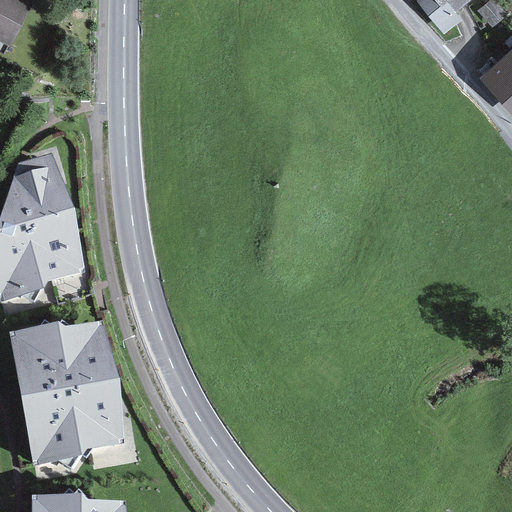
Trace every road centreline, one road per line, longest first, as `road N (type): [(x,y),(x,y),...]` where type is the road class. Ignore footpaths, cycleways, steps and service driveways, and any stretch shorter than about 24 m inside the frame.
road 1 (secondary): [(125,0),(126,149),(145,288),(188,400),(272,511)]
road 2 (residential): [(511,128),(397,0)]
